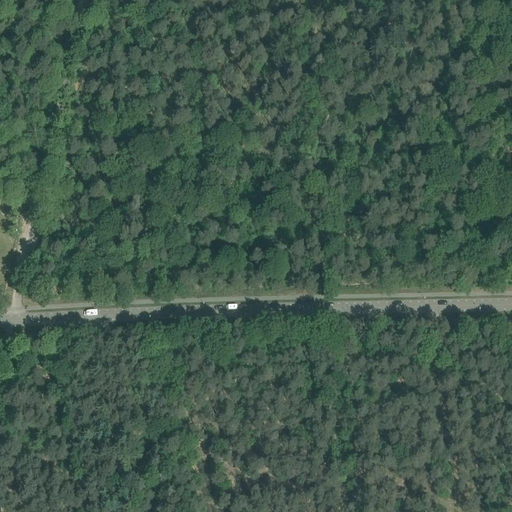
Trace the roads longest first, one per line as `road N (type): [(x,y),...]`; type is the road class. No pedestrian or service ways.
road 1 (tertiary): [(0,321),(511,307)]
road 2 (track): [(14,310),(54,130)]
road 3 (track): [(54,130),(84,0)]
